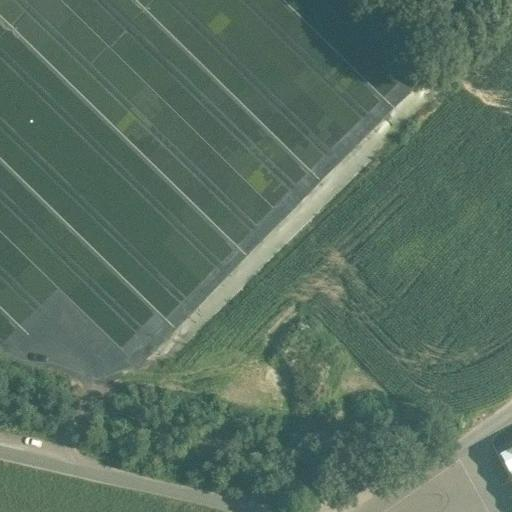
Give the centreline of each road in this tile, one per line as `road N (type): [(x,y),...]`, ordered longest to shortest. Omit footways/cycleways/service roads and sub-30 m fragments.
road 1 (unclassified): [(247,511),(0,450)]
road 2 (unclassified): [(511,410),(363,511)]
